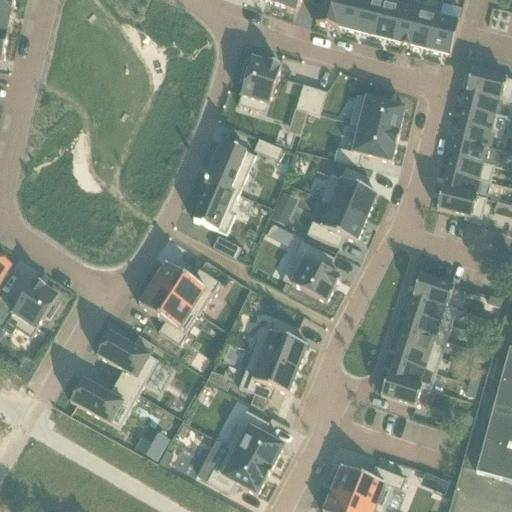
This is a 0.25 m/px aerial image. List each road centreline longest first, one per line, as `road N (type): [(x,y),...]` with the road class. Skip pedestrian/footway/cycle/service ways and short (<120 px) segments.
road 1 (residential): [(286,511),(323,432),(323,382),(411,194),(440,86)]
road 2 (residential): [(230,25),(155,233),(111,295)]
road 3 (residential): [(440,86),(230,25)]
road 4 (residential): [(50,0),(0,195)]
road 5 (residential): [(179,511),(27,418)]
road 6 (residential): [(111,295),(27,418)]
road 7 (residential): [(0,207),(13,238),(111,295)]
